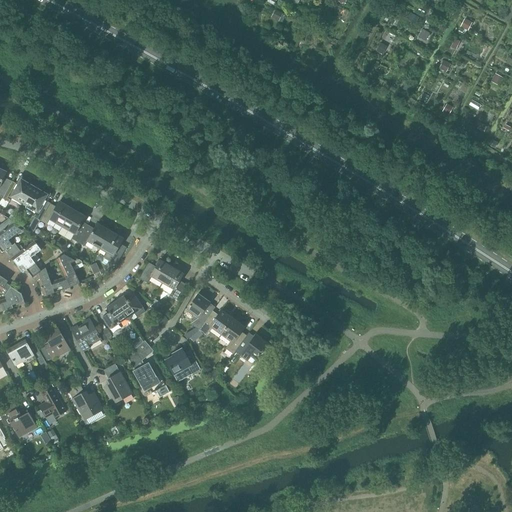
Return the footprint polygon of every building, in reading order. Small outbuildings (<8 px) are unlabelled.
[(325,13),(332,17),(336,10),(329,5),(325,13)] [(279,21),(283,14),(275,10),(271,18),(279,21)] [(415,23),(419,17),(411,13),(408,19),(415,23)] [(472,22),(465,19),(461,27),(468,30),(472,22)] [(426,41),(430,33),(423,29),(419,37),(426,41)] [(451,47),(456,49),(460,41),(455,39),(451,47)] [(376,51),(383,54),(387,46),(381,43),(376,51)] [(439,68),(446,72),(450,64),(444,61),(439,68)] [(500,86),(504,78),(496,73),(491,81),(500,86)] [(443,112),(448,115),(453,107),(447,104),(443,112)] [(484,133),(487,127),(480,123),(477,129),(484,133)] [(0,167),(0,196),(3,198),(11,184),(13,181),(5,177),(8,171),(0,167)] [(3,198),(0,202),(0,203),(6,208),(12,197),(25,204),(35,187),(22,179),(19,184),(17,187),(11,184),(3,198)] [(34,217),(41,220),(49,206),(43,202),(48,194),(35,187),(25,204),(37,212),(34,217)] [(57,222),(63,225),(73,209),(60,201),(56,208),(50,205),(49,206),(41,220),(47,224),(50,219),(57,223),(57,222)] [(72,239),(78,242),(87,227),(82,223),(86,216),(73,209),(63,225),(69,229),(69,230),(75,234),(72,239)] [(7,228),(1,232),(0,232),(0,249),(3,253),(6,250),(12,258),(21,251),(11,238),(25,228),(15,222),(7,228)] [(88,241),(101,248),(111,231),(98,223),(94,230),(87,227),(78,242),(85,246),(88,241)] [(111,231),(101,248),(107,252),(104,257),(117,264),(125,250),(127,247),(126,247),(124,250),(119,247),(124,238),(111,231)] [(21,251),(12,258),(23,272),(27,270),(33,278),(37,275),(42,271),(31,257),(42,250),(38,245),(44,241),(40,237),(35,241),(21,251)] [(57,259),(65,277),(66,277),(70,287),(80,283),(73,267),(83,262),(82,261),(67,252),(57,259)] [(152,276),(163,283),(172,267),(161,260),(156,268),(149,264),(150,263),(149,262),(140,278),(148,283),(152,276)] [(46,267),(42,271),(37,275),(45,296),(70,287),(66,277),(65,277),(51,282),(46,267)] [(172,267),(163,283),(174,289),(171,296),(178,300),(187,285),(187,284),(186,286),(179,282),(184,273),(172,267)] [(0,292),(5,295),(12,286),(7,283),(8,281),(0,274),(0,288),(2,290),(0,292)] [(7,298),(0,300),(0,312),(25,303),(22,293),(21,293),(12,286),(5,295),(6,296),(7,298)] [(191,323),(200,329),(213,311),(216,307),(215,307),(213,310),(207,307),(211,302),(199,293),(187,309),(196,316),(191,323)] [(127,294),(117,301),(128,317),(135,313),(138,317),(146,311),(135,295),(130,298),(127,294)] [(128,317),(117,301),(105,309),(108,314),(103,317),(114,333),(122,327),(119,323),(128,317)] [(212,328),(222,334),(234,318),(222,310),(218,315),(213,311),(200,329),(207,335),(212,328)] [(165,316),(160,320),(164,325),(169,320),(165,316)] [(78,325),(71,329),(84,352),(90,348),(89,345),(101,338),(102,341),(103,341),(90,318),(84,322),(85,325),(80,328),(78,325)] [(226,348),(234,354),(247,335),(242,331),(245,327),(234,318),(222,334),(231,341),(226,348)] [(41,349),(47,360),(53,357),(54,359),(70,350),(58,327),(45,334),(50,344),(41,349)] [(247,335),(234,354),(236,350),(239,352),(238,353),(247,360),(253,364),(257,360),(268,343),(256,335),(255,337),(253,339),(247,335)] [(140,336),(135,340),(139,345),(144,342),(140,336)] [(30,348),(26,340),(8,350),(16,365),(28,359),(30,363),(43,356),(36,344),(30,348)] [(145,340),(127,356),(129,360),(130,359),(133,364),(132,365),(135,370),(133,371),(144,391),(150,388),(152,391),(156,389),(160,397),(170,392),(168,389),(168,388),(156,366),(155,367),(156,367),(153,369),(149,362),(145,365),(139,355),(150,346),(145,340)] [(173,356),(166,360),(178,382),(201,369),(190,350),(185,353),(182,348),(172,354),(173,356)] [(105,386),(105,388),(114,404),(132,393),(116,364),(104,370),(109,379),(107,380),(110,384),(105,386)] [(216,377),(219,373),(214,369),(211,373),(216,377)] [(218,390),(222,385),(215,380),(211,385),(218,390)] [(50,382),(39,388),(46,402),(39,406),(46,417),(53,413),(55,418),(67,412),(54,388),(57,386),(55,382),(51,384),(50,382)] [(100,404),(99,404),(93,393),(89,396),(86,391),(84,392),(80,384),(68,390),(85,420),(103,409),(100,404)] [(14,402),(0,409),(0,414),(2,418),(6,427),(12,424),(20,438),(38,427),(29,412),(22,416),(14,402)] [(56,435),(51,438),(54,443),(59,440),(56,435)]
